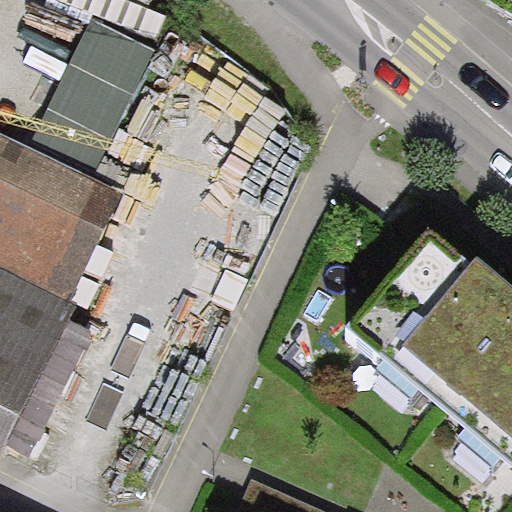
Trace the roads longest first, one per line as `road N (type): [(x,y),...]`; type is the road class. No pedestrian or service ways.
road 1 (residential): [(359,121),(187,451),(166,511)]
road 2 (secondary): [(511,144),(345,0)]
